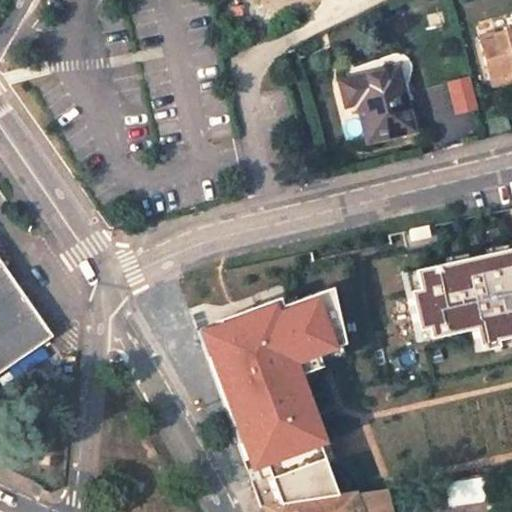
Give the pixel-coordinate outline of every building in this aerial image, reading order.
[(511,25),(511,26),(491,32),(492,40),(480,43),(490,80),(511,74),(511,18),(510,19),(511,25)] [(491,32),(478,36),(480,43),(492,40),(491,32)] [(367,143),(413,132),(396,70),(339,84),(345,106),(358,103),(367,143)] [(492,88),(511,83),(511,74),(490,80),(492,88)] [(451,116),(475,111),(469,77),(445,81),(451,116)] [(508,129),(506,119),(487,120),(490,134),(508,129)] [(464,216),(409,228),(412,241),(467,228),(464,216)] [(308,255),(184,281),(191,324),(193,330),(206,325),(204,317),(213,316),(260,307),(264,326),(322,313),(319,300),(406,283),(406,279),(475,264),(470,241),(467,231),(467,228),(412,241),(409,228),(310,250),(307,251),(308,255)] [(470,241),(480,239),(477,229),(467,231),(470,241)] [(0,372),(50,337),(0,265),(0,372)] [(206,325),(193,330),(199,346),(212,341),(211,340),(221,336),(213,316),(204,317),(206,325)] [(221,336),(211,340),(212,341),(199,346),(260,506),(383,488),(409,484),(407,463),(405,445),(436,440),(431,410),(381,418),(386,448),(375,449),(379,473),(294,486),(281,478),(271,481),(268,471),(282,471),(291,466),(292,468),(296,467),(297,470),(331,458),(328,447),(291,460),(280,433),(271,437),(241,353),(239,354),(238,351),(237,352),(235,345),(227,342),(224,344),(221,336)] [(488,472),(511,468),(511,434),(505,436),(506,446),(469,452),(473,475),(488,472)] [(451,455),(449,437),(436,440),(405,445),(407,463),(451,455)] [(451,455),(455,477),(473,475),(469,452),(451,455)] [(271,481),(281,478),(282,471),(268,471),(271,481)] [(454,500),(490,494),(488,472),(473,475),(455,477),(451,478),(454,500)]
